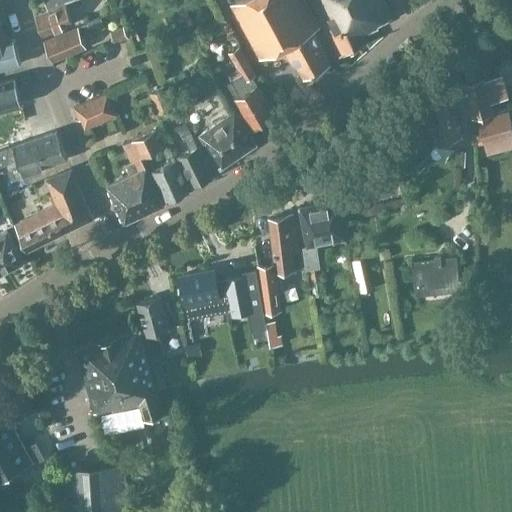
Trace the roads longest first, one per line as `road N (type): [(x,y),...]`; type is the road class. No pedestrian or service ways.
road 1 (tertiary): [(115,248),(269,158),(450,0)]
road 2 (residential): [(115,248),(20,0)]
road 3 (tertiary): [(0,318),(115,248)]
